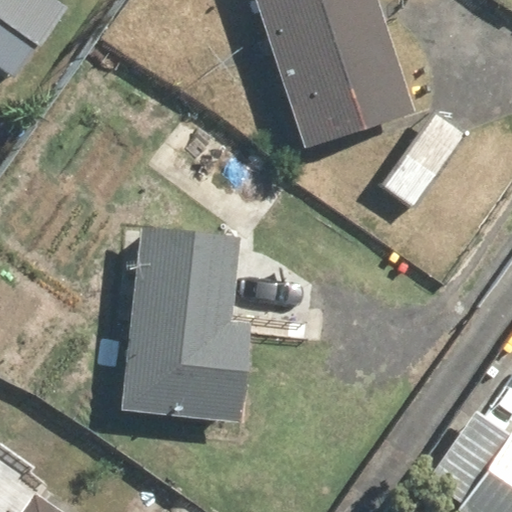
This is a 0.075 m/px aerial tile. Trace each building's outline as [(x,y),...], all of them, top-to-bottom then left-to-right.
[(401,117),(358,0),(230,0),(288,158),(401,117)] [(187,113),(151,160),(242,230),(278,183),(187,113)] [(206,429),(206,427),(224,429),(233,330),(217,329),(225,247),(126,237),(117,319),(115,319),(106,418),(206,429)] [(448,511),(511,511),(511,446),(496,436),(444,509),(448,511)] [(30,511),(16,502),(9,511),(30,511)]
